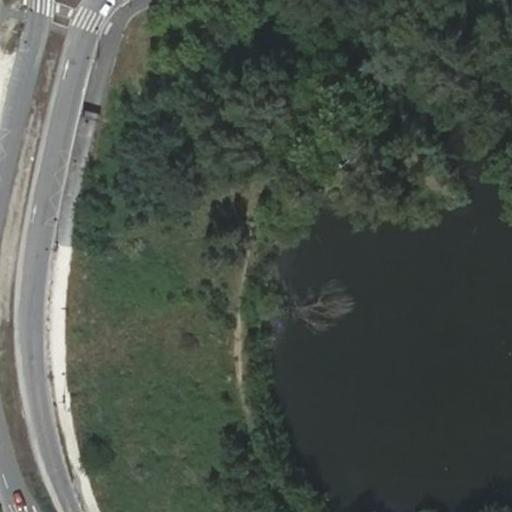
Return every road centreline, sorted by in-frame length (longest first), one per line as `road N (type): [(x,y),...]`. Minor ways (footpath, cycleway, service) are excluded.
road 1 (tertiary): [(70,511),(39,416),(31,295),(53,158),(82,37),(101,0)]
road 2 (tertiary): [(41,0),(0,195)]
